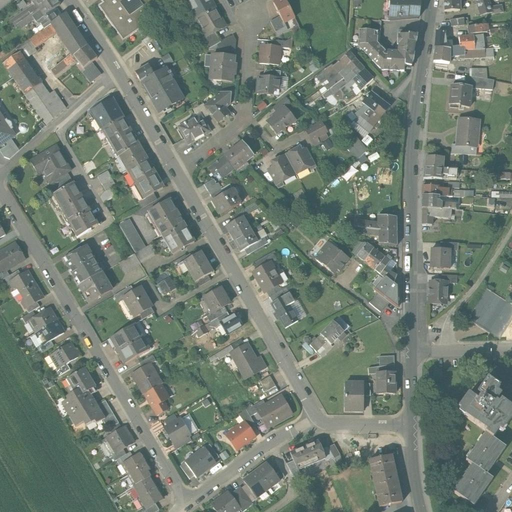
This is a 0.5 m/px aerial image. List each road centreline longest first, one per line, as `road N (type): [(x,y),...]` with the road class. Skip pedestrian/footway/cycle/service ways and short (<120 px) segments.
road 1 (residential): [(0,187),(187,504)]
road 2 (residential): [(410,350),(413,170),(429,0)]
road 3 (residential): [(325,422),(177,174)]
road 4 (residential): [(177,174),(67,0)]
road 5 (track): [(0,174),(115,71)]
